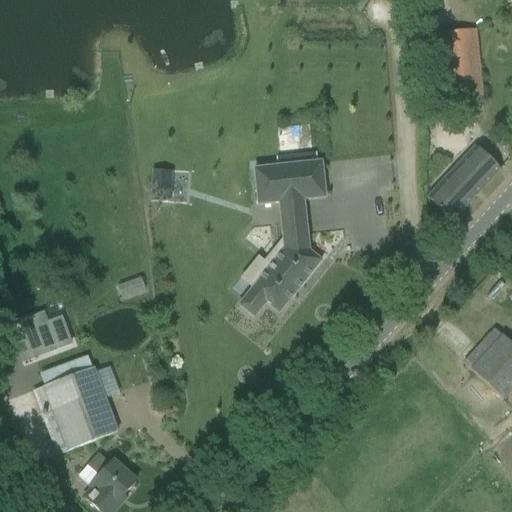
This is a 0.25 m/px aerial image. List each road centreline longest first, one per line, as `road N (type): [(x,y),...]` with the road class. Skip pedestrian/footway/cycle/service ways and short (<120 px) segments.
road 1 (tertiary): [(220,511),(511,193)]
road 2 (track): [(401,0),(423,290)]
road 3 (track): [(72,511),(0,408)]
